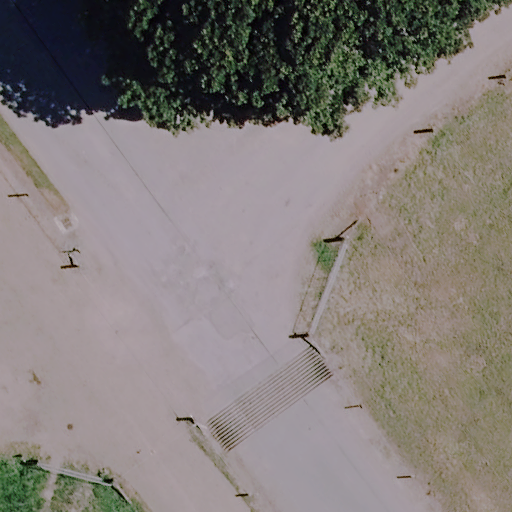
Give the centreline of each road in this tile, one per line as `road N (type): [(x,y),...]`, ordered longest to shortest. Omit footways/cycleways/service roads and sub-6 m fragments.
road 1 (unknown): [(191,276),(511,42)]
road 2 (unknown): [(191,276),(0,19)]
road 3 (unknown): [(366,511),(191,276)]
